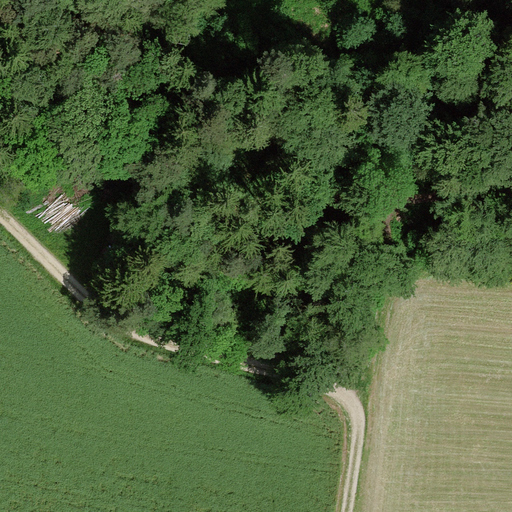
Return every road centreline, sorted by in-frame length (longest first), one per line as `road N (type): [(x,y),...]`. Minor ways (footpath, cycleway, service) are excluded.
road 1 (track): [(0,213),(84,295),(132,327),(346,397)]
road 2 (track): [(101,0),(371,205),(389,244)]
road 3 (track): [(208,79),(62,275)]
road 4 (track): [(346,397),(380,327),(389,244)]
road 5 (track): [(389,244),(511,245)]
